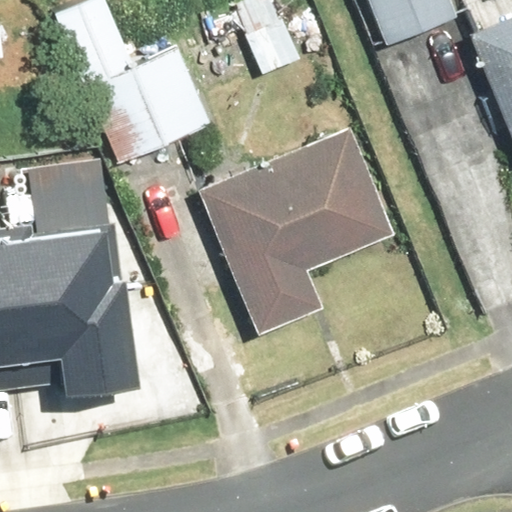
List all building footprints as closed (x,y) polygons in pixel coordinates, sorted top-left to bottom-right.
[(93,0),(27,0),(86,166),(202,125),(174,45),(117,65),(93,0)] [(442,0),(350,0),(366,43),(447,14),(442,0)] [(511,6),(453,32),(511,171),(511,6)] [(276,23),(235,35),(246,76),(288,64),(276,23)] [(332,127),(184,187),(243,334),(310,307),(295,271),(377,238),(332,127)] [(51,378),(125,370),(108,217),(0,229),(0,255),(11,344),(47,340),(51,378)] [(0,344),(11,344),(0,255),(0,344)]
